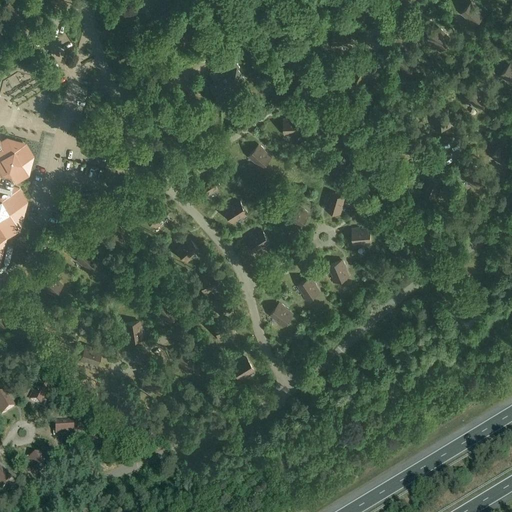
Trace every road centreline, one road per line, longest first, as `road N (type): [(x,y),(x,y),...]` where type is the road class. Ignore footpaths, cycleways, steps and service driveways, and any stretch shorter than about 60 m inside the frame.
road 1 (unclassified): [(79,0),(129,130),(155,175),(236,264),(260,338),(290,390)]
road 2 (unclassified): [(40,511),(290,390)]
road 3 (unclassified): [(290,390),(438,269),(511,223)]
road 4 (motorway): [(511,413),(348,511)]
